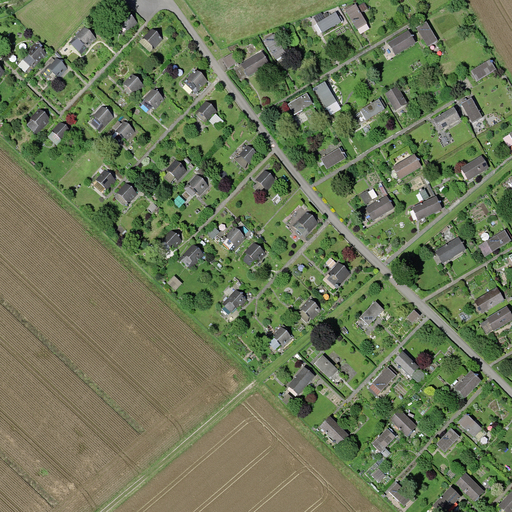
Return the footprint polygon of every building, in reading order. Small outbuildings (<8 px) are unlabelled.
[(354,27),(363,22),(354,7),(345,13),(354,27)] [(128,32),(136,24),(125,14),(117,21),(128,32)] [(324,33),(340,24),(334,15),(319,24),(324,33)] [(427,48),(436,43),(425,24),(416,30),(427,48)] [(86,48),(94,39),(83,29),(75,38),(86,48)] [(154,48),(161,41),(150,30),(143,38),(154,48)] [(398,53),(413,45),(407,35),(392,44),(398,53)] [(272,57),(282,51),(273,37),(264,42),(272,57)] [(21,59),(32,69),(45,55),(34,45),(21,59)] [(250,75),(266,65),(260,56),(245,66),(250,75)] [(232,62),(229,57),(222,62),(227,70),(237,64),(235,60),(232,62)] [(58,77),(65,70),(55,60),(48,67),(58,77)] [(480,80),(495,72),(492,67),(494,65),(493,63),(490,64),(489,62),(474,71),(480,80)] [(198,90),(205,82),(194,72),(187,79),(198,90)] [(133,96),(140,89),(129,78),(122,86),(133,96)] [(323,105),(332,100),(324,85),(314,91),(323,105)] [(155,109),(163,101),(152,91),(144,99),(155,109)] [(392,107),(401,101),(395,91),(386,96),(392,107)] [(296,114),(311,105),(305,96),(291,105),(296,114)] [(469,121),(479,115),(470,100),(461,106),(469,121)] [(359,113),(365,122),(383,111),(378,102),(359,113)] [(208,121),(215,113),(205,103),(197,111),(208,121)] [(105,126),(112,118),(101,108),(94,116),(105,126)] [(35,134),(49,121),(38,111),(31,118),(39,126),(33,132),(35,134)] [(439,131),(458,120),(452,111),(434,122),(439,131)] [(125,141),(133,133),(122,122),(119,125),(117,122),(111,128),(114,131),(115,130),(125,141)] [(63,141),(70,134),(59,123),(52,131),(63,141)] [(250,165),(258,157),(246,147),(239,155),(250,165)] [(329,169),(344,160),(338,150),(323,159),(329,169)] [(394,170),(400,179),(418,168),(412,159),(394,170)] [(471,179),(486,170),(480,160),(465,169),(471,179)] [(178,180),(185,172),(174,162),(167,170),(178,180)] [(107,189),(114,181),(104,172),(96,180),(107,189)] [(262,191),(265,193),(274,182),(263,172),(253,183),(256,185),(262,191)] [(199,194),(206,187),(196,177),(189,185),(199,194)] [(128,202),(135,195),(125,185),(118,192),(128,202)] [(367,212),(372,221),(391,209),(385,200),(367,212)] [(418,220),(438,211),(434,201),(414,210),(418,220)] [(309,232),(316,224),(306,214),(298,222),(309,232)] [(236,247),(243,239),(233,229),(225,237),(236,247)] [(173,250),(181,242),(169,232),(162,239),(173,250)] [(485,244),(491,253),(509,242),(504,233),(485,244)] [(447,261),(462,252),(456,242),(441,251),(447,261)] [(257,263),(264,255),(253,245),(246,252),(257,263)] [(195,264),(202,256),(192,246),(185,254),(195,264)] [(341,282),(348,274),(338,265),(331,272),(341,282)] [(237,311),(245,302),(235,292),(222,306),(231,313),(235,309),(237,311)] [(485,311),(500,302),(494,292),(480,301),(485,311)] [(312,319),(319,311),(309,301),(301,309),(312,319)] [(362,316),(370,324),(382,312),(375,304),(362,316)] [(493,331),(511,320),(505,310),(487,321),(493,331)] [(417,317),(413,313),(407,319),(412,323),(417,317)] [(283,347),(291,339),(280,329),(272,337),(283,347)] [(406,375),(414,367),(401,355),(394,363),(406,375)] [(326,378),(334,370),(321,358),(314,366),(326,378)] [(372,385),(380,393),(395,377),(387,370),(372,385)] [(292,384),(300,391),(311,378),(303,371),(292,384)] [(458,387),(466,395),(478,382),(470,375),(458,387)] [(406,436),(414,428),(398,414),(391,422),(406,436)] [(470,436),(478,428),(465,416),(458,424),(470,436)] [(337,444),(345,436),(329,422),(322,429),(337,444)] [(375,443),(382,451),(394,439),(387,431),(375,443)] [(439,443),(446,451),(458,438),(450,431),(439,443)] [(469,497),(477,489),(464,477),(457,485),(469,497)] [(400,505),(408,497),(396,485),(388,493),(400,505)] [(434,507),(439,511),(444,511),(457,499),(449,492),(434,507)] [(511,494),(500,507),(504,511),(510,511),(511,510),(511,494)]
